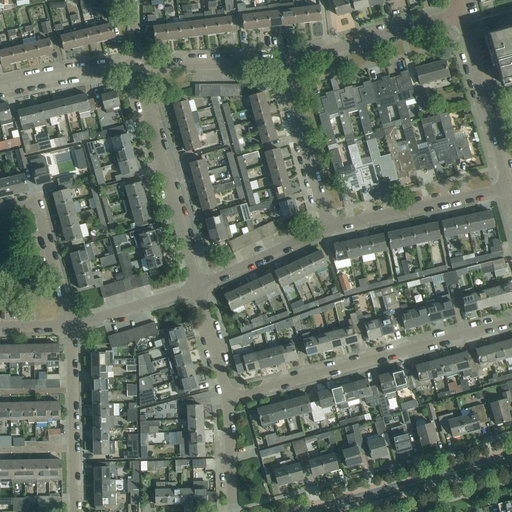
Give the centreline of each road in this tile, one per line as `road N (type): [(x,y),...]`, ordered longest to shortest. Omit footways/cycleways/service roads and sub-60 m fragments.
road 1 (residential): [(227,398),(511,321)]
road 2 (residential): [(197,286),(136,65)]
road 3 (secondary): [(307,511),(511,454)]
road 4 (residential): [(328,227),(509,188)]
road 5 (residential): [(282,62),(460,13)]
road 6 (residential): [(509,188),(460,13)]
road 7 (residential): [(328,227),(282,62)]
road 8 (residential): [(70,323),(36,199),(0,208)]
road 9 (residential): [(136,65),(282,62)]
road 10 (residential): [(197,286),(328,227)]
road 11 (residential): [(0,89),(136,65)]
road 12 (residential): [(70,323),(197,286)]
